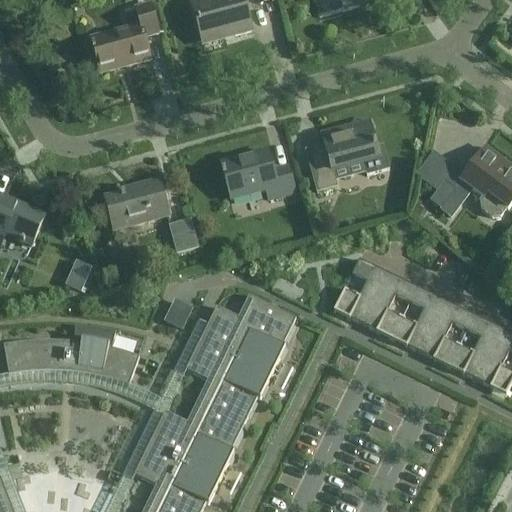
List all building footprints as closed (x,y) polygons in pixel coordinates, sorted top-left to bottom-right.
[(81,0),(68,0),(67,1),(71,11),(84,5),(81,0)] [(234,38),(251,33),(242,0),(241,0),(235,2),(234,0),(215,0),(192,6),(201,42),(233,34),(234,38)] [(313,0),(319,20),(364,8),(362,0),(313,0)] [(144,41),(158,37),(150,7),(136,11),(140,29),(91,41),(99,71),(124,64),(125,70),(150,63),(144,41)] [(325,148),(305,153),(316,195),(336,189),(332,174),(363,165),(366,177),(388,171),(382,148),(375,150),(369,127),(322,139),(325,148)] [(441,211),(440,213),(452,221),(473,192),(484,200),(480,205),(482,213),(493,221),(502,220),(508,212),(511,205),(511,173),(501,166),(503,163),(485,150),(461,183),(461,184),(455,192),(441,211)] [(267,202),(294,195),(288,171),(273,175),(267,155),(220,167),(230,203),(265,194),(267,202)] [(420,177),(419,182),(436,195),(430,203),(441,211),(455,192),(461,184),(461,183),(431,160),(420,177)] [(115,234),(168,218),(158,185),(105,201),(115,234)] [(32,249),(45,219),(0,198),(0,251),(6,238),(32,249)] [(176,257),(198,251),(190,223),(169,229),(176,257)] [(489,391),(505,399),(511,384),(511,374),(501,369),(509,355),(511,356),(511,337),(359,262),(333,315),(349,322),(350,321),(376,334),(375,335),(406,350),(407,349),(433,362),(432,363),(463,378),(463,377),(490,390),(489,391)] [(0,511),(202,511),(205,506),(208,507),(233,455),(231,454),(257,401),(259,402),(285,350),(282,349),(294,324),(295,322),(275,312),(269,309),(248,299),(238,320),(216,310),(207,327),(199,323),(160,402),(150,397),(140,392),(129,388),(139,360),(132,358),(122,355),(114,352),(112,352),(115,336),(74,329),(74,337),(74,345),(68,345),(62,344),(53,344),(45,344),(36,344),(28,345),(19,346),(10,347),(3,348),(8,377),(0,379),(0,511)] [(175,303),(165,324),(177,330),(180,331),(190,310),(175,303)]
